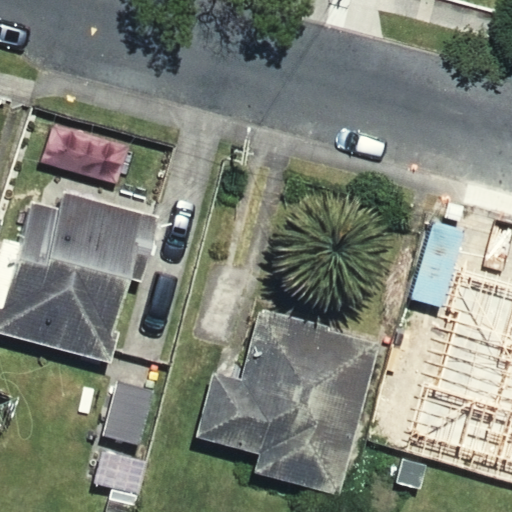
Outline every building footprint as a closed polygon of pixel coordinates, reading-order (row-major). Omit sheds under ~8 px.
[(142,275),(156,201),(13,174),(0,243),(0,330),(91,347),(105,269),(142,275)] [(353,340),(244,319),(233,373),(198,366),(183,441),(239,452),(235,472),(323,489),(353,340)] [(511,334),(499,388),(477,383),(465,435),(511,446),(511,334)] [(425,442),(451,353),(394,336),(368,426),(425,442)] [(151,374),(99,365),(87,438),(139,447),(151,374)]
